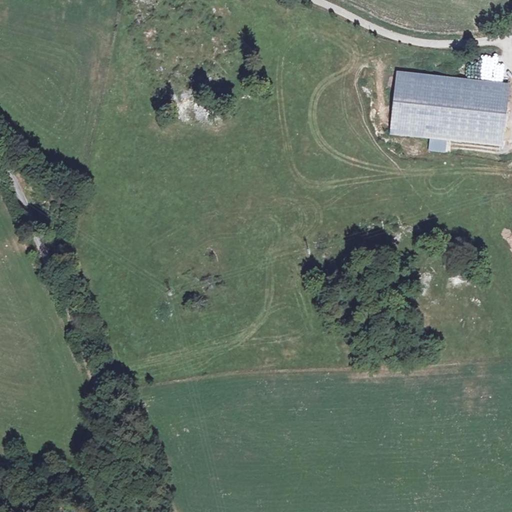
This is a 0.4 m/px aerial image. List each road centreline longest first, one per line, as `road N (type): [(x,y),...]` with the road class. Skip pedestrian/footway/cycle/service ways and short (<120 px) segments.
road 1 (unclassified): [(115,511),(113,450),(88,348),(0,155)]
road 2 (unclassified): [(317,0),(418,42),(495,41),(511,33)]
